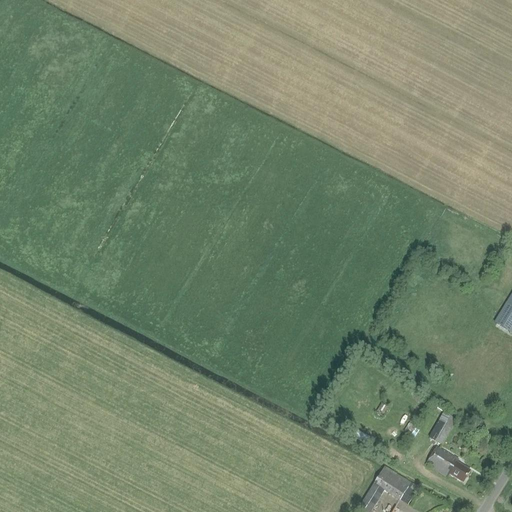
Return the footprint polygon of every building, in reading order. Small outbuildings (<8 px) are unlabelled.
[(511,295),(495,324),(511,334),(511,295)] [(382,403),(375,414),(382,418),(388,407),(382,403)] [(441,447),(456,422),(443,415),(429,439),(441,447)] [(463,484),(470,472),(456,463),(457,461),(436,448),(426,465),(448,479),(449,476),(463,484)] [(369,492),(379,498),(384,490),(400,500),(411,484),(384,467),(369,492)]
